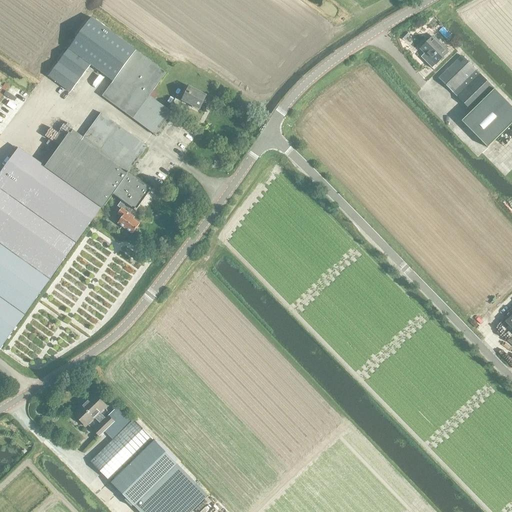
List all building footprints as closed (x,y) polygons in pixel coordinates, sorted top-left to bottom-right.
[(91,17),(68,48),(48,76),(70,93),(91,65),(113,81),(102,96),(155,135),(172,112),(149,96),(166,72),(136,50),(91,17)] [(431,68),(448,52),(432,36),(420,48),(424,53),(420,57),(431,68)] [(487,147),(511,122),(511,107),(494,89),(461,55),(438,78),(471,111),(461,121),(487,147)] [(206,95),(188,86),(181,100),(200,109),(206,95)] [(0,347),(102,207),(102,208),(112,194),(121,200),(117,206),(121,209),(117,214),(122,217),(118,223),(132,234),(140,224),(133,219),(134,217),(129,213),(133,208),(136,211),(152,189),(128,172),(147,146),(101,113),(82,139),(72,132),(46,167),(19,148),(0,174),(0,347)] [(88,424),(94,418),(101,424),(94,431),(99,436),(114,422),(108,417),(106,419),(100,412),(104,408),(93,396),(77,412),(88,424)] [(90,461),(110,481),(153,439),(133,419),(90,461)] [(111,482),(134,506),(177,465),(154,441),(111,482)]
